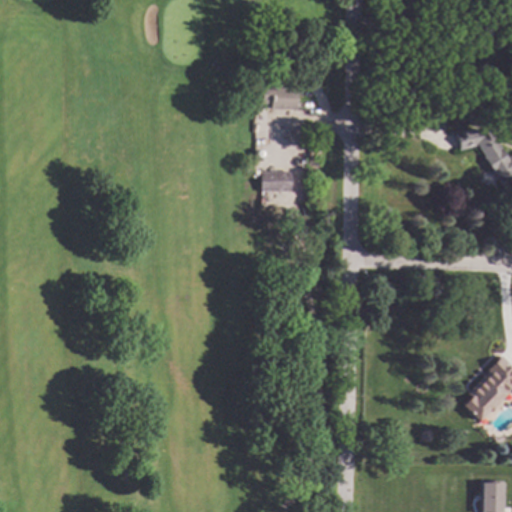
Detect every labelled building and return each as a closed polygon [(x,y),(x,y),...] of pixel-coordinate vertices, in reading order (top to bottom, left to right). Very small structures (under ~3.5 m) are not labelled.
[(294,109),(268,109),(268,103),(259,103),(259,102),(259,85),(295,86),(294,109)] [(503,157),(511,151),(511,185),(511,188),(508,190),(505,188),(502,190),(475,146),(457,151),(452,134),(474,129),(475,134),(486,129),(503,157)] [(287,191),(259,191),(257,191),(257,171),(287,171),(287,191)] [(511,371),(511,381),(473,420),(457,403),(486,375),(481,370),(496,355),(511,371)] [(427,432),(428,437),(425,441),(420,442),(417,439),(416,433),(419,430),(424,429),(427,432)] [(499,482),(497,511),(475,511),(476,481),(499,482)]
